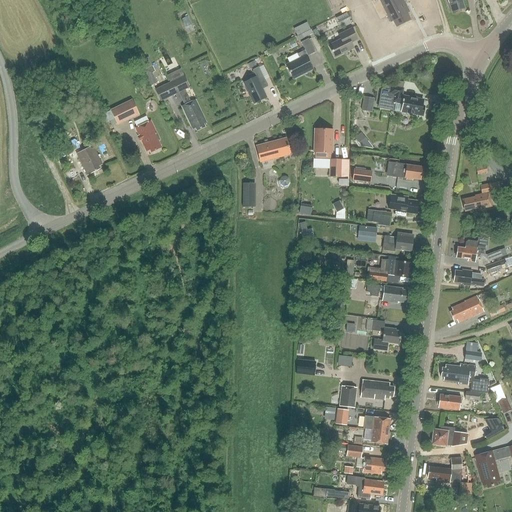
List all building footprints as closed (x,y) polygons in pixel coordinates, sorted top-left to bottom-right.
[(402,0),(378,0),(390,24),(394,23),(397,30),(411,23),(408,16),(409,15),(402,0)] [(461,0),(447,0),(452,13),(465,9),(461,0)] [(307,23),(294,30),(298,37),(310,30),(307,23)] [(352,43),(358,40),(352,28),(339,36),(341,40),(329,46),(336,58),(355,48),(352,43)] [(298,37),(296,38),(298,42),(309,36),(311,39),(315,38),(311,30),(310,30),(298,37)] [(307,57),(316,52),(309,39),(301,43),(305,50),(298,54),(300,58),(287,66),(294,80),(314,69),(307,57)] [(294,41),(288,44),(291,50),(297,47),(294,41)] [(254,105),(266,99),(259,86),(264,84),(257,69),(250,72),(253,79),(243,84),(254,105)] [(152,73),(146,76),(151,86),(157,83),(152,73)] [(156,88),(161,99),(178,91),(183,88),(189,85),(184,74),(156,88)] [(401,96),(402,89),(390,86),(389,91),(381,90),(378,108),(393,111),(394,103),(397,103),(400,102),(402,102),(400,112),(422,116),(424,107),(421,106),(423,101),(401,96)] [(183,88),(178,91),(185,105),(190,103),(183,88)] [(117,124),(139,113),(132,99),(110,110),(117,124)] [(204,124),(206,123),(195,100),(190,103),(185,105),(181,107),(192,130),(196,128),(197,131),(205,127),(204,124)] [(141,140),(147,151),(151,149),(152,152),(160,148),(159,145),(160,145),(158,140),(160,140),(151,121),(136,128),(139,136),(138,136),(140,141),(141,140)] [(333,130),(315,129),(314,152),(332,153),(333,130)] [(361,133),(355,138),(362,147),(368,142),(361,133)] [(291,155),(286,138),(256,146),(261,162),(291,155)] [(78,148),(74,139),(60,146),(65,155),(78,148)] [(100,167),(103,166),(93,146),(77,154),(86,173),(90,171),(92,174),(101,169),(100,167)] [(313,158),(313,167),(328,167),(328,158),(313,158)] [(341,178),(342,161),(329,160),(329,178),(341,178)] [(420,180),(422,167),(394,164),(393,173),(405,174),(404,178),(406,179),(406,180),(412,181),(412,179),(420,180)] [(353,170),(352,181),(370,184),(371,172),(353,170)] [(281,178),(279,181),(280,185),(283,187),(287,186),(289,183),(288,179),(285,177),(281,178)] [(480,187),(482,195),(474,197),(474,198),(462,200),(464,212),(477,209),(477,210),(491,207),(490,200),(501,198),(498,183),(480,187)] [(255,185),(242,185),(242,208),(255,208),(255,185)] [(406,200),(407,198),(390,196),(388,210),(399,211),(401,199),(406,200)] [(417,201),(406,200),(401,199),(399,211),(399,216),(405,217),(405,213),(416,215),(417,201)] [(300,205),(299,214),(310,216),(311,206),(300,205)] [(373,212),(372,223),(378,224),(378,226),(389,227),(391,214),(373,212)] [(359,227),(358,237),(376,239),(377,229),(359,227)] [(303,240),(306,239),(310,238),(308,230),(304,231),(301,232),(303,240)] [(383,236),(382,246),(395,248),(394,250),(411,252),(413,238),(406,238),(407,235),(397,233),(396,238),(388,237),(383,236)] [(457,248),(456,258),(468,260),(468,262),(475,263),(476,254),(484,255),(485,250),(487,240),(478,238),(477,242),(468,241),(466,242),(465,247),(465,249),(457,248)] [(500,251),(487,256),(489,263),(502,258),(500,251)] [(381,259),(380,274),(387,275),(398,277),(408,278),(410,263),(395,261),(388,260),(386,260),(381,259)] [(317,260),(304,265),(305,266),(299,268),(301,273),(312,274),(321,271),(317,260)] [(347,261),(345,276),(353,277),(354,262),(347,261)] [(488,276),(507,269),(504,261),(485,268),(488,276)] [(483,287),(484,280),(480,280),(471,279),(471,273),(471,272),(462,271),(461,273),(454,272),(453,282),(463,283),(462,285),(470,286),(470,285),(483,287)] [(367,281),(386,283),(387,275),(368,273),(367,281)] [(346,278),(346,287),(357,287),(357,278),(346,278)] [(383,292),(384,287),(367,285),(365,296),(377,297),(378,291),(383,292)] [(406,303),(408,291),(401,291),(402,289),(384,287),(383,292),(382,301),(397,303),(397,302),(406,303)] [(457,324),(483,313),(476,297),(464,303),(451,309),(452,312),(449,313),(453,322),(456,320),(457,324)] [(360,315),(360,305),(349,304),(349,314),(360,315)] [(502,306),(488,312),(491,319),(505,312),(502,306)] [(383,333),(381,342),(374,341),(372,349),(386,351),(387,343),(398,344),(400,332),(391,331),(391,329),(384,328),(385,322),(369,320),(368,332),(371,332),(371,331),(383,333)] [(347,324),(346,332),(354,333),(355,325),(347,324)] [(346,333),(346,347),(356,347),(357,333),(346,333)] [(467,343),(465,352),(476,353),(478,344),(467,343)] [(464,360),(480,362),(481,354),(476,353),(465,352),(464,360)] [(297,366),(296,375),(301,375),(314,377),(316,363),(297,361),(297,366)] [(441,369),(440,378),(443,378),(443,381),(458,383),(457,385),(467,386),(467,385),(469,372),(475,373),(475,370),(476,366),(460,364),(459,368),(445,366),(444,369),(441,369)] [(469,372),(467,385),(471,385),(470,392),(486,394),(488,381),(479,380),(472,379),(473,377),(474,377),(475,373),(469,372)] [(392,397),(393,387),(389,387),(389,384),(362,381),(360,398),(384,400),(384,398),(389,399),(389,397),(392,397)] [(354,408),(355,400),(356,388),(342,386),(340,406),(354,408)] [(464,400),(484,402),(485,395),(465,392),(464,400)] [(459,411),(460,400),(461,398),(439,395),(438,402),(437,402),(436,405),(438,407),(438,408),(459,411)] [(511,411),(506,400),(498,403),(503,414),(511,411)] [(335,419),(336,408),(326,407),(325,418),(335,419)] [(337,410),(335,424),(346,425),(348,411),(337,410)] [(388,432),(390,419),(364,416),(363,429),(372,430),(388,432)] [(497,419),(484,420),(489,430),(493,436),(503,430),(497,419)] [(446,446),(452,447),(465,445),(467,435),(453,433),(454,429),(441,428),(441,431),(433,430),(431,444),(446,446)] [(387,445),(388,432),(372,430),(371,443),(387,445)] [(362,446),(348,444),(347,456),(361,458),(362,446)] [(495,482),(499,481),(491,454),(475,458),(483,486),(486,485),(487,488),(496,485),(495,482)] [(384,472),(385,463),(383,462),(383,459),(364,457),(362,473),(381,475),(381,472),(384,472)] [(460,479),(468,480),(466,467),(461,468),(460,458),(450,460),(451,470),(429,467),(427,479),(436,480),(436,482),(449,484),(450,482),(460,483),(460,479)] [(347,477),(346,485),(355,486),(356,478),(347,477)] [(356,478),(355,486),(359,486),(358,493),(369,495),(382,496),(383,482),(364,480),(364,479),(356,478)] [(460,483),(459,496),(471,497),(471,484),(460,483)] [(326,490),(325,497),(349,500),(349,493),(334,491),(334,490),(326,489),(326,490)] [(379,511),(380,507),(349,503),(347,511),(379,511)]
